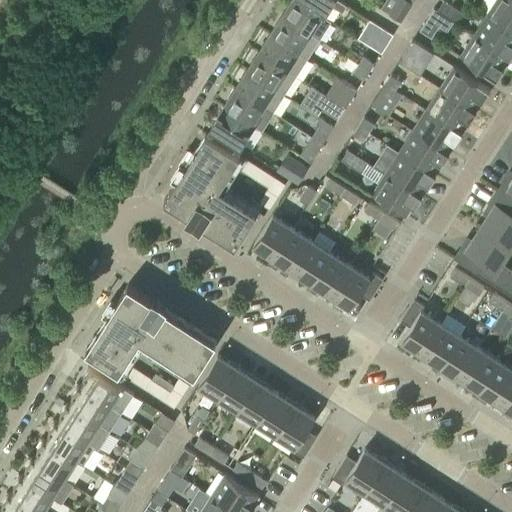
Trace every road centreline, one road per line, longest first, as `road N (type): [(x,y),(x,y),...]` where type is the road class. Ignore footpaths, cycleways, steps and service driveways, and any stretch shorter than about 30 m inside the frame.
road 1 (residential): [(118,255),(352,408)]
road 2 (residential): [(362,346),(511,112)]
road 3 (residential): [(362,346),(153,213),(134,210)]
road 4 (residential): [(134,210),(134,181),(249,0)]
road 5 (residential): [(0,437),(118,255)]
road 6 (residential): [(352,408),(511,510)]
road 7 (residential): [(511,443),(362,346)]
road 8 (residential): [(285,511),(352,408)]
